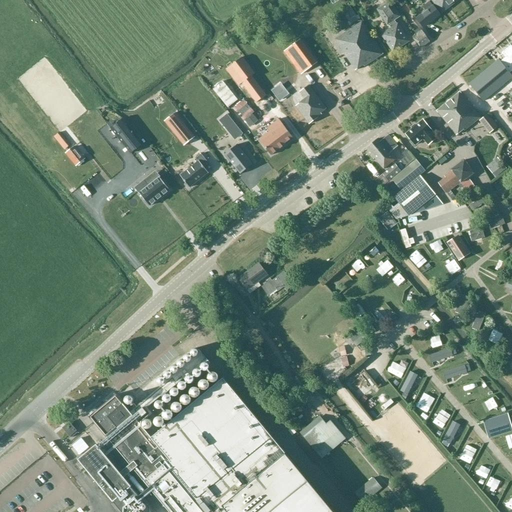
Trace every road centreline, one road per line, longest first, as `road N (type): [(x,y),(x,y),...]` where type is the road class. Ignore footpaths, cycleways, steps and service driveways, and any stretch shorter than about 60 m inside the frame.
road 1 (unclassified): [(0,445),(232,234)]
road 2 (tertiary): [(232,234),(405,109)]
road 3 (residential): [(405,109),(382,77),(483,10)]
road 4 (tertiary): [(405,109),(500,30)]
